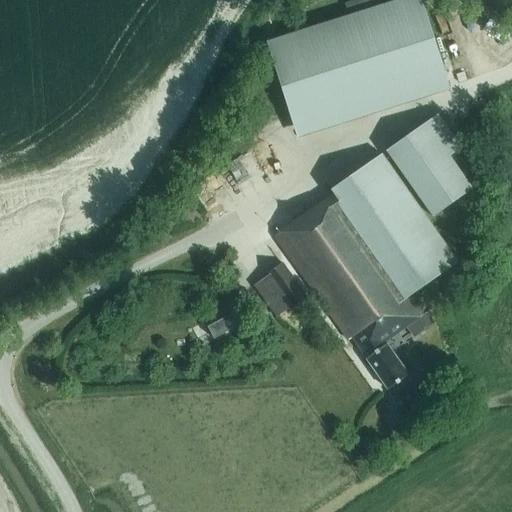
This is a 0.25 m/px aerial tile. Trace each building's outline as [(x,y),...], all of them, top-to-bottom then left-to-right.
[(423,1),(269,50),(294,127),(447,79),(423,1)] [(456,29),(454,33),(451,36),(450,40),(449,44),(449,49),(449,53),(450,57),(452,61),(454,64),(457,67),(461,70),(464,72),(468,73),(473,74),(477,74),(481,73),(485,72),(489,70),(492,68),(495,65),(498,61),(499,57),(501,53),(501,49),(501,45),(500,41),(499,37),(497,33),(494,30),(491,27),(488,25),(484,23),(480,22),(475,22),(471,22),(467,23),(463,24),(460,27),(456,29)] [(433,218),(473,190),(450,157),(458,152),(434,118),(386,151),(433,218)] [(458,263),(382,155),(331,190),(335,195),(275,237),(349,341),(352,338),(367,359),(388,390),(409,376),(385,343),(423,316),(410,297),(458,263)] [(277,317),(290,308),(291,309),(307,298),(283,264),(267,275),(268,277),(255,286),(277,317)]
